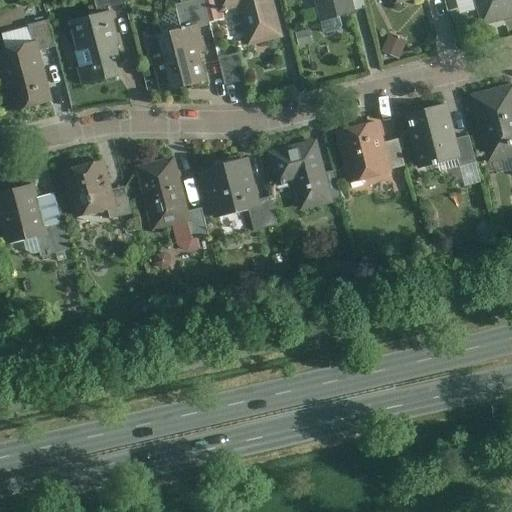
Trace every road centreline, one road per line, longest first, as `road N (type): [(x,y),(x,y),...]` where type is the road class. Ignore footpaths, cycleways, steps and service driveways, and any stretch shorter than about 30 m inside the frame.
road 1 (tertiary): [(511,338),(0,457)]
road 2 (tertiary): [(0,497),(511,380)]
road 3 (residential): [(511,55),(255,122),(99,129),(0,147)]
